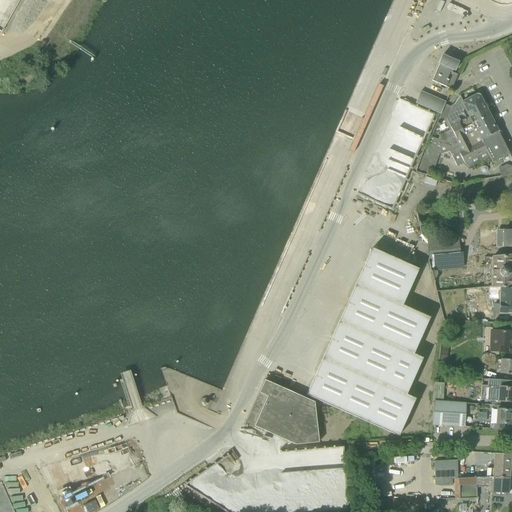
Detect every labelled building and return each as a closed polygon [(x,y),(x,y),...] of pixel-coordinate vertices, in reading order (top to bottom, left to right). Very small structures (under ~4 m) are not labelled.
[(458,63),(442,56),(438,64),(439,64),(432,81),(451,90),(457,75),(452,73),(453,70),(455,71),(458,63)] [(440,114),(445,104),(445,103),(420,92),(416,103),(440,114)] [(446,120),(450,128),(459,123),(462,129),(489,115),(480,98),(480,97),(480,96),(479,96),(477,95),(476,95),(475,95),(475,96),(462,102),(462,101),(454,105),(454,106),(452,107),(445,104),(440,114),(439,117),(446,120)] [(457,166),(464,162),(469,167),(490,157),(493,162),(509,154),(503,142),(489,115),(462,129),(459,123),(450,128),(451,129),(441,135),(439,140),(431,137),(419,169),(432,174),(439,155),(449,152),(457,166)] [(511,230),(503,231),(503,247),(511,247),(511,230)] [(429,259),(439,258),(459,257),(457,238),(427,240),(429,259)] [(418,269),(372,249),(307,395),(398,436),(415,399),(406,395),(422,359),(413,354),(429,318),(402,306),(418,269)] [(491,288),(511,288),(511,255),(492,257),(491,287),(491,288)] [(511,288),(491,288),(491,287),(489,287),(488,292),(488,300),(499,300),(499,305),(493,304),(493,313),(508,314),(508,313),(511,313),(511,288)] [(503,331),(491,331),(490,352),(507,353),(508,346),(511,346),(511,344),(511,340),(511,332),(508,332),(507,330),(504,329),(503,331)] [(445,364),(447,347),(441,346),(438,363),(445,364)] [(511,360),(500,359),(500,374),(511,374),(511,360)] [(480,400),(498,401),(511,402),(511,388),(510,388),(511,381),(488,379),(487,386),(480,385),(480,400)] [(265,380),(264,381),(259,393),(249,416),(245,425),(253,428),(254,427),(296,445),(319,443),(314,403),(314,402),(265,380)] [(466,404),(434,402),(432,425),(465,427),(466,404)] [(491,423),(494,424),(494,428),(503,429),(503,424),(511,424),(511,410),(502,410),(502,406),(491,405),(490,424),(491,424),(491,423)] [(66,488),(139,466),(135,454),(131,442),(59,465),(66,488)] [(510,454),(494,453),(493,469),(487,469),(486,477),(509,479),(510,454)] [(435,479),(454,479),(458,479),(458,460),(434,461),(435,479)] [(233,472),(224,491),(268,511),(272,511),(281,494),(233,472)] [(508,494),(509,479),(486,477),(458,479),(458,488),(459,499),(477,499),(476,486),(487,486),(487,493),(508,494)] [(424,511),(424,501),(375,502),(375,511),(424,511)]
